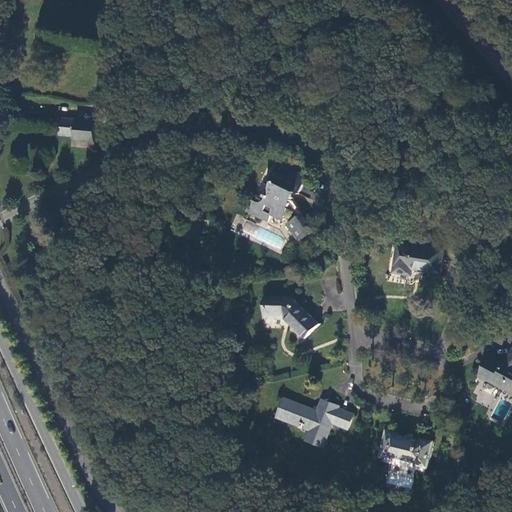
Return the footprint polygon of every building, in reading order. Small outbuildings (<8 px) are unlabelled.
[(62,117),(61,128),(60,134),(75,136),(74,140),(96,142),(98,121),(62,117)] [(302,194),(307,183),(292,175),(295,170),(288,167),(283,177),(274,172),(268,184),(273,188),(267,201),(257,203),(255,202),(250,215),(270,223),(273,216),(285,220),(291,208),(294,209),(300,218),(290,225),(301,242),(313,234),(307,225),(310,221),(295,199),(298,192),(302,194)] [(310,177),(295,170),(292,175),(307,183),(310,177)] [(446,251),(401,243),(396,273),(412,276),(413,269),(442,274),(446,251)] [(295,300),(267,298),(266,318),(287,319),(308,338),(320,326),(295,300)] [(511,392),(511,353),(506,363),(492,356),(483,373),(491,378),(489,380),(511,392)] [(320,412),(287,399),(279,417),(312,431),(311,433),(328,440),(335,423),(348,429),(354,415),(340,409),(340,408),(324,401),(320,412)] [(400,434),(388,431),(382,457),(393,460),(394,456),(417,462),(416,465),(428,468),(435,442),(423,439),(422,441),(399,435),(400,434)] [(324,449),(328,440),(311,433),(308,442),(324,449)]
